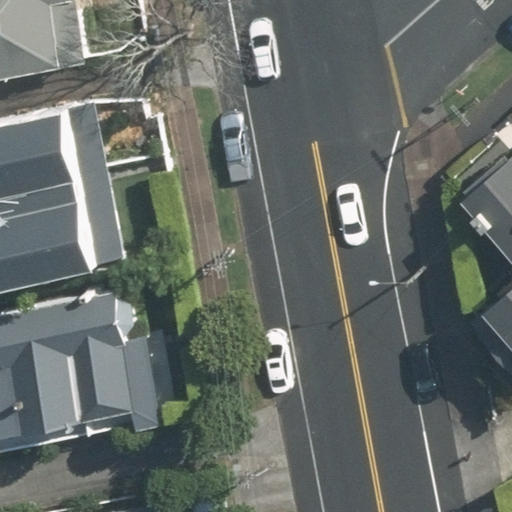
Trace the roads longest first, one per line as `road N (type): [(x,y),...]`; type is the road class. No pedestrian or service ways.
road 1 (tertiary): [(307,80),(384,511)]
road 2 (residential): [(401,0),(307,80)]
